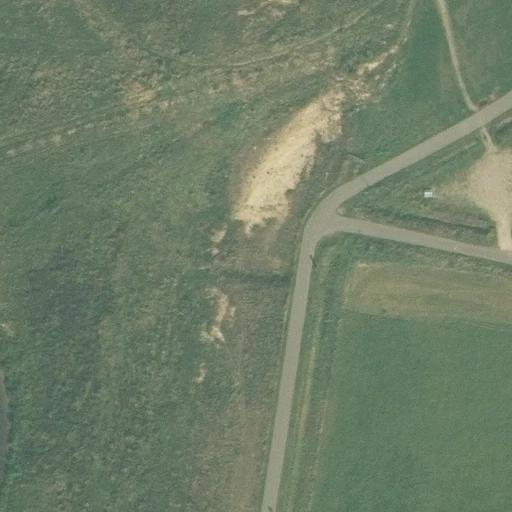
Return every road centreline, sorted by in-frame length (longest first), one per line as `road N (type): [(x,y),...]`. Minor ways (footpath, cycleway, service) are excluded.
road 1 (unclassified): [(265,511),(311,222)]
road 2 (residential): [(311,222),(511,259)]
